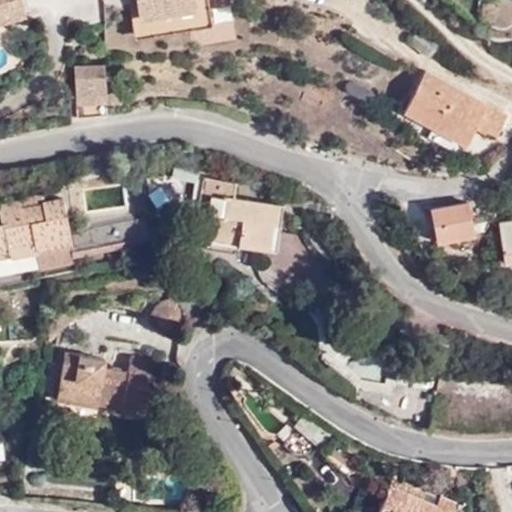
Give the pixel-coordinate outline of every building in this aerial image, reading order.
[(21,0),(0,0),(0,19),(24,14),(21,0)] [(137,0),(143,33),(193,25),(214,22),(210,0),(137,0)] [(214,22),(193,25),(193,32),(215,29),(214,22)] [(429,57),(436,48),(412,30),(405,39),(429,57)] [(69,61),(77,117),(106,112),(98,58),(69,61)] [(403,109),(434,126),(464,142),(474,124),(478,116),(488,122),(497,128),(506,111),(425,68),(403,109)] [(484,130),(488,122),(478,116),(474,124),(484,130)] [(464,142),(434,126),(430,134),(462,151),(466,143),(464,142)] [(197,179),(200,163),(177,158),(175,176),(197,179)] [(275,248),(282,204),(232,195),(233,182),(203,176),(198,209),(207,211),(203,235),(275,248)] [(23,205),(43,200),(42,195),(22,199),(23,205)] [(34,239),(35,248),(70,243),(61,197),(43,200),(23,205),(22,199),(0,202),(0,251),(9,250),(8,243),(34,239)] [(471,201),(431,206),(433,223),(441,222),(443,238),(473,234),(477,233),(471,201)] [(511,218),(499,221),(505,260),(511,259),(511,218)] [(10,252),(35,248),(34,239),(8,243),(9,250),(10,252)] [(188,322),(204,313),(191,290),(175,300),(188,322)] [(327,312),(334,306),(322,291),(315,297),(327,312)] [(333,338),(338,324),(322,318),(317,332),(333,338)] [(142,415),(152,359),(131,354),(128,371),(103,365),(104,358),(65,350),(55,398),(95,406),(96,402),(121,407),(121,410),(142,415)] [(361,377),(359,394),(389,396),(387,415),(427,418),(430,381),(361,377)] [(329,432),(306,412),(297,421),(320,443),(329,432)] [(315,446),(295,428),(282,440),(294,453),(305,455),(315,446)] [(200,505),(214,503),(210,469),(196,470),(200,505)] [(453,511),(458,501),(439,493),(436,502),(423,496),(425,491),(402,481),(397,493),(387,488),(377,511),(453,511)]
